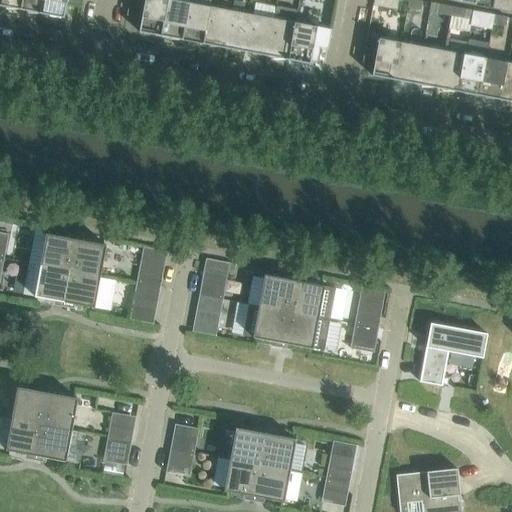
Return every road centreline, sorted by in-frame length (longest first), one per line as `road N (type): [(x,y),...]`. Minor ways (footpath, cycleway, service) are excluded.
road 1 (residential): [(137,511),(185,254)]
road 2 (tertiary): [(332,111),(94,66)]
road 3 (tertiary): [(511,146),(332,111)]
road 4 (residential): [(501,469),(491,450),(438,419),(380,405)]
